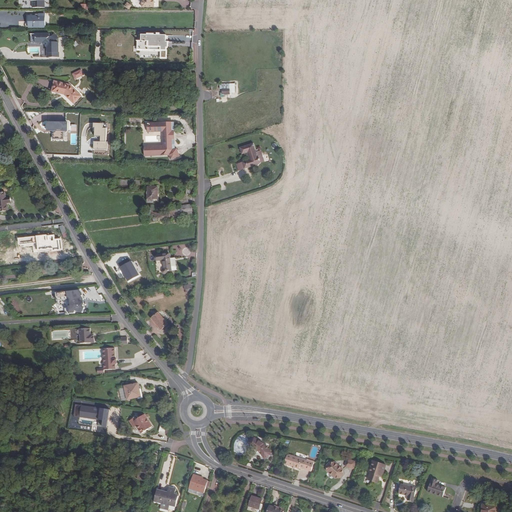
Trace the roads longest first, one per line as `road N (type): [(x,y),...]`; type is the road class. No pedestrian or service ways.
road 1 (residential): [(179,381),(198,281),(201,0)]
road 2 (tertiary): [(179,381),(120,311),(0,86)]
road 3 (tertiary): [(208,411),(318,422),(511,461)]
road 4 (tertiary): [(359,511),(217,464),(203,451),(196,424)]
road 5 (track): [(126,319),(0,322)]
